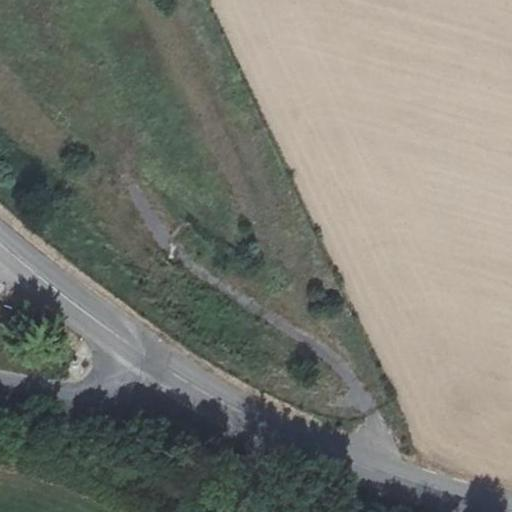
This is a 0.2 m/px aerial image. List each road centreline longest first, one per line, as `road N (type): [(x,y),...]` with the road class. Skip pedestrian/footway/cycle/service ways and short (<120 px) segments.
road 1 (secondary): [(146,365),(251,421),(511,511)]
road 2 (secondary): [(0,241),(146,365)]
road 3 (tertiary): [(146,365),(43,393),(0,385)]
